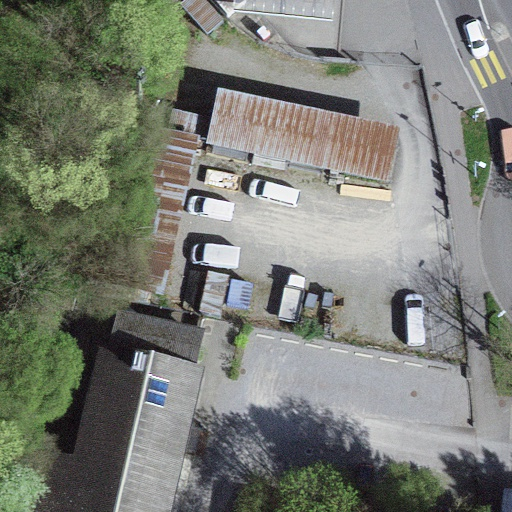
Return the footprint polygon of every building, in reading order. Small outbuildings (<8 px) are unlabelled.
[(246,2),(244,0),(212,0),(227,17),(246,2)] [(334,0),(234,0),(232,20),(332,29),(334,0)] [(387,181),(397,131),(219,93),(209,143),(387,181)] [(194,150),(119,133),(82,298),(175,318),(179,304),(160,300),(194,150)] [(158,511),(199,338),(119,319),(84,469),(74,511),(158,511)] [(236,323),(224,384),(296,398),(402,418),(404,411),(460,422),(470,367),(414,357),(413,365),(322,348),(324,339),(236,323)] [(74,511),(84,469),(35,458),(22,511),(74,511)]
